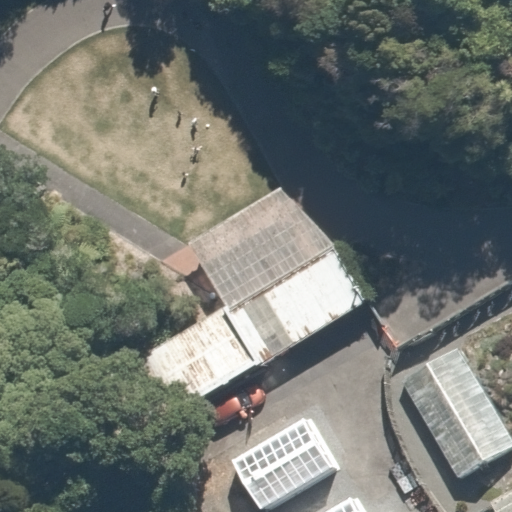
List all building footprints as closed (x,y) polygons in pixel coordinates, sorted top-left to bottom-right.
[(333,244),(281,188),(188,243),(227,306),(333,244)] [(366,300),(333,244),(227,306),(260,361),(366,300)] [(260,361),(227,306),(135,357),(166,414),(260,361)] [(511,447),(511,439),(458,350),(403,383),(460,478),(511,447)] [(314,472),(279,417),(174,485),(191,511),(252,511),(303,480),(314,472)] [(323,511),(303,480),(252,511),(323,511)] [(511,511),(511,498),(495,508),(497,511),(511,511)]
